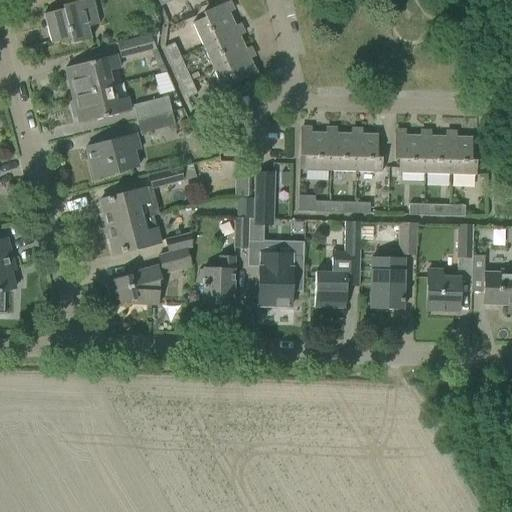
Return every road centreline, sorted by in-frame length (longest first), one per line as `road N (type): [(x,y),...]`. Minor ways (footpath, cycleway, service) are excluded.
road 1 (unclassified): [(73,347),(511,356)]
road 2 (residential): [(73,347),(0,26)]
road 3 (residential): [(511,106),(296,101),(275,0)]
